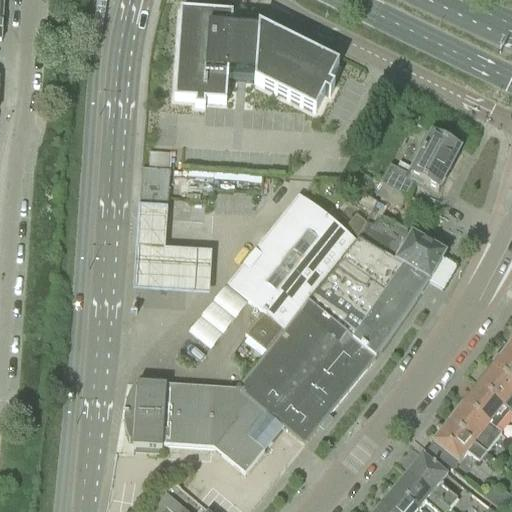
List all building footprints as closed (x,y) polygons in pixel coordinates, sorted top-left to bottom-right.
[(179,14),(173,103),(194,104),(193,110),(203,111),(204,105),(225,107),(226,84),(253,86),(253,87),(314,117),(323,98),(329,101),(333,91),(328,89),(337,70),(257,30),(257,34),(230,32),(231,17),(179,14)] [(458,155),(439,145),(429,140),(409,179),(388,168),(378,186),(406,201),(412,189),(421,194),(423,190),(435,196),(436,195),(437,196),(458,155)] [(138,217),(166,219),(169,175),(141,173),(138,217)] [(371,215),(377,204),(362,196),(356,207),(371,215)] [(243,338),(266,357),(305,310),(356,243),(357,242),(356,242),(365,225),(355,217),(340,236),(298,201),(226,289),(260,317),(243,338)] [(208,302),(211,256),(191,255),(164,254),(165,240),(166,219),(138,217),(136,239),(131,296),(189,300),(208,302)] [(382,256),(357,242),(356,243),(427,284),(429,285),(443,262),(442,257),(404,234),(379,220),(371,234),(389,244),(382,256)] [(356,243),(305,310),(372,363),(427,284),(356,243)] [(305,310),(266,357),(235,394),(136,388),(135,393),(132,393),(129,397),(127,401),(125,405),(124,410),(123,414),(123,419),(122,423),(123,428),(124,432),(125,437),(126,441),(128,446),(132,446),(131,451),(161,453),(161,449),(212,453),(244,479),(263,455),(246,442),(265,418),(303,450),(366,373),(372,363),(305,310)] [(511,358),(504,353),(490,371),(511,388),(511,358)] [(511,388),(490,371),(475,390),(501,410),(511,418),(511,388)] [(475,390),(461,408),(499,438),(511,421),(511,418),(501,410),(475,390)] [(461,408),(446,427),(484,457),(499,438),(461,408)] [(484,457),(446,427),(425,454),(451,474),(466,455),(478,465),(484,457)] [(422,458),(406,477),(447,511),(455,502),(439,488),(447,478),(422,458)] [(406,477),(393,493),(415,511),(418,511),(424,505),(432,511),(446,511),(447,511),(406,477)] [(490,488),(481,500),(496,511),(503,511),(511,501),(504,495),(501,498),(490,488)] [(415,511),(393,493),(380,508),(384,511),(415,511)] [(162,494),(155,503),(165,511),(169,511),(175,505),(162,494)] [(165,511),(155,503),(146,511),(165,511)]
